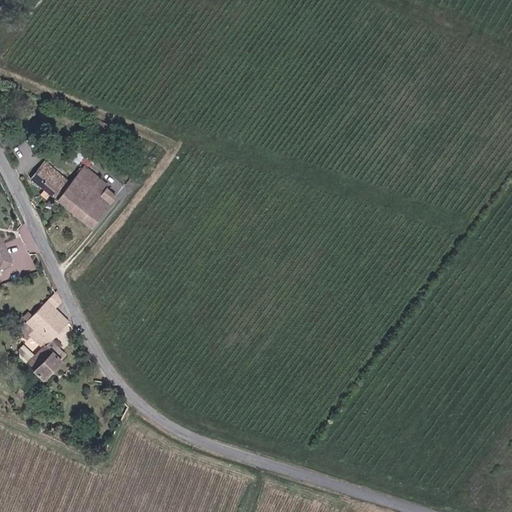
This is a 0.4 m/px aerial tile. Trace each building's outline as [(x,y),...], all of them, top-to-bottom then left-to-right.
[(110,139),(116,127),(95,119),(93,124),(95,125),(84,140),(81,138),(73,148),(79,153),(80,151),(84,153),(91,145),(88,143),(99,130),(106,133),(105,137),(110,139)] [(30,179),(80,219),(88,210),(64,191),(65,188),(62,176),(45,162),(30,179)] [(88,210),(80,219),(91,229),(106,210),(96,202),(106,189),(108,186),(84,165),(65,188),(64,191),(88,210)] [(96,202),(106,210),(117,197),(106,189),(96,202)] [(0,265),(1,268),(13,262),(0,236),(0,265)] [(34,356),(26,364),(42,381),(61,361),(61,360),(65,355),(50,342),(69,322),(55,309),(62,301),(56,290),(24,324),(31,330),(27,335),(42,348),(34,356)] [(18,357),(26,364),(34,356),(23,345),(18,350),(21,353),(18,357)]
